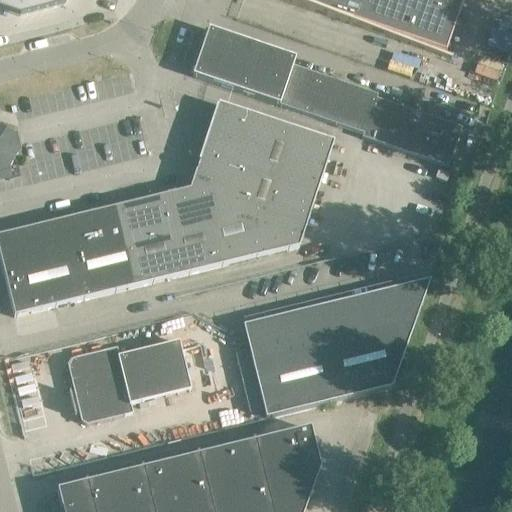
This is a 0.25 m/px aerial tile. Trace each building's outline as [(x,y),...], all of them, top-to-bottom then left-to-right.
[(0,0),(0,10),(21,18),(63,8),(65,0),(0,0)] [(277,0),(450,59),(451,58),(444,56),(463,0),(277,0)] [(295,60),(208,31),(207,32),(208,32),(193,77),(192,77),(192,78),(277,107),(279,107),(362,136),(361,140),(383,147),(448,169),(461,130),(433,120),(376,101),(377,97),(292,68),(295,60)] [(217,107),(208,135),(189,192),(0,238),(0,264),(13,319),(195,275),(298,249),(332,144),(226,109),(217,106),(217,107)] [(12,134),(0,126),(0,169),(9,168),(17,154),(12,134)] [(391,390),(429,283),(347,303),(331,326),(247,347),(265,420),(391,390)] [(67,368),(80,423),(86,427),(132,416),(130,407),(190,393),(178,344),(118,359),(116,350),(70,362),(67,368)] [(201,457),(196,459),(143,472),(133,475),(133,474),(123,477),(113,480),(113,479),(56,493),(61,511),(64,510),(64,511),(304,511),(319,471),(309,431),(211,455),(212,455),(202,458),(201,457)]
